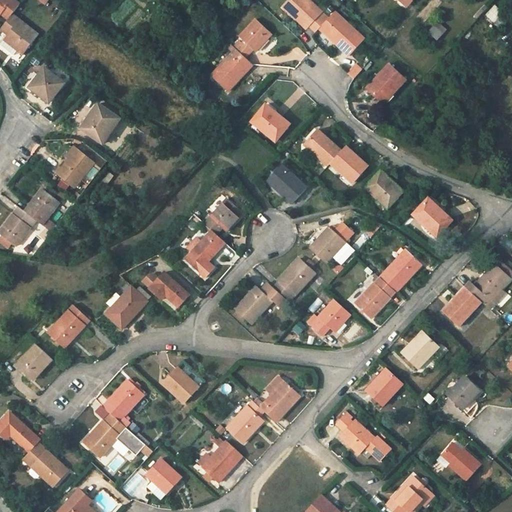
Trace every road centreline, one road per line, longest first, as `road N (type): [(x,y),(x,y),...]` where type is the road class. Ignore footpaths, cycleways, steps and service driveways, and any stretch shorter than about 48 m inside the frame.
road 1 (residential): [(494,208),(351,130),(310,57)]
road 2 (residential): [(350,370),(494,208)]
road 3 (residential): [(232,511),(350,370)]
road 4 (residential): [(189,341),(350,370)]
road 5 (residential): [(52,407),(142,345),(189,341)]
road 6 (residential): [(271,235),(197,318),(189,341)]
